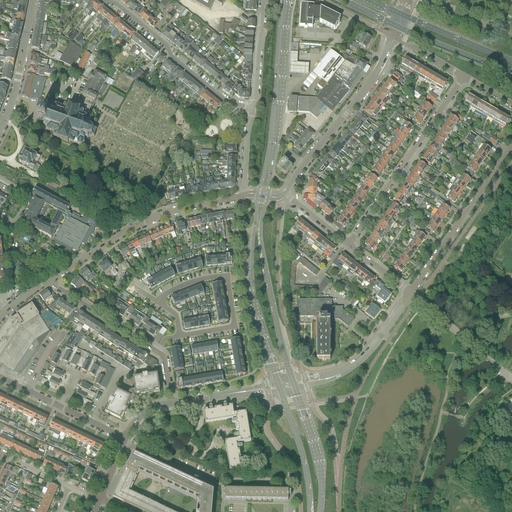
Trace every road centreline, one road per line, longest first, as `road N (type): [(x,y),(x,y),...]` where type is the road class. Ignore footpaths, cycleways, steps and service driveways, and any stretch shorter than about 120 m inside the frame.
road 1 (tertiary): [(49,280),(125,231),(241,195)]
road 2 (residential): [(348,243),(462,77)]
road 3 (secondary): [(268,194),(289,0)]
road 4 (secondary): [(256,196),(250,282),(278,386)]
road 5 (secondary): [(280,0),(257,192)]
road 6 (tertiary): [(284,194),(373,79),(394,36)]
road 7 (secondary): [(292,383),(263,260),(267,198)]
road 8 (residential): [(251,109),(226,102),(101,0)]
road 9 (residential): [(511,147),(411,292)]
road 10 (residential): [(180,336),(233,324),(227,280),(201,278),(156,300)]
road 11 (residential): [(292,383),(347,370),(378,342),(411,292)]
road 12 (tertiary): [(0,130),(31,0)]
road 13 (residential): [(511,379),(411,292)]
road 14 (secondary): [(319,511),(319,465),(292,383)]
road 15 (secondary): [(278,386),(305,469),(308,511)]
road 16 (residential): [(49,280),(155,351)]
road 17 (primary): [(398,27),(511,73)]
